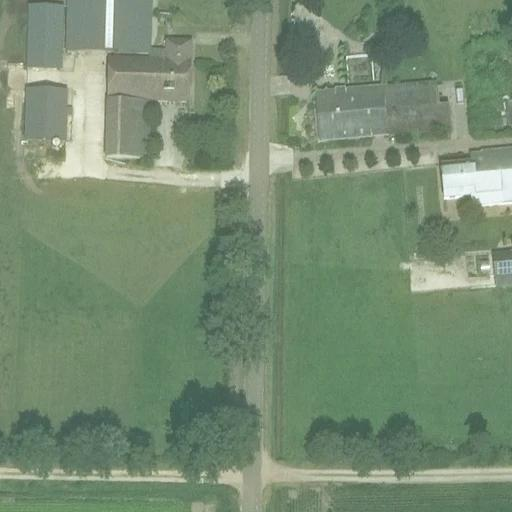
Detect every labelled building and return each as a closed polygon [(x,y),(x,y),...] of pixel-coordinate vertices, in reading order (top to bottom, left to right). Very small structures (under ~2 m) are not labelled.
[(63,0),(62,53),(145,56),(146,0),(63,0)] [(58,10),(24,9),(23,71),(57,72),(58,10)] [(104,61),(103,80),(103,103),(102,103),(101,160),(145,161),(146,102),(185,103),(186,61),(185,61),(186,42),(161,41),(161,52),(157,52),(157,62),(104,61)] [(495,66),(511,80),(511,79),(511,57),(507,54),(495,66)] [(352,62),(355,82),(365,81),(363,72),(377,70),(375,58),(352,62)] [(316,143),(435,133),(449,131),(447,107),(433,109),(431,85),(312,95),(316,143)] [(61,92),(22,92),(21,142),(61,143),(61,92)] [(71,117),(86,118),(86,95),(71,94),(71,117)] [(511,102),(473,106),(475,129),(511,125),(511,102)] [(177,125),(179,114),(164,111),(162,123),(177,125)] [(161,168),(180,168),(181,126),(162,126),(161,168)] [(436,168),(440,202),(465,199),(466,208),(511,202),(511,150),(476,154),(477,159),(466,160),(467,165),(436,168)] [(511,287),(511,252),(491,254),(494,289),(511,287)]
